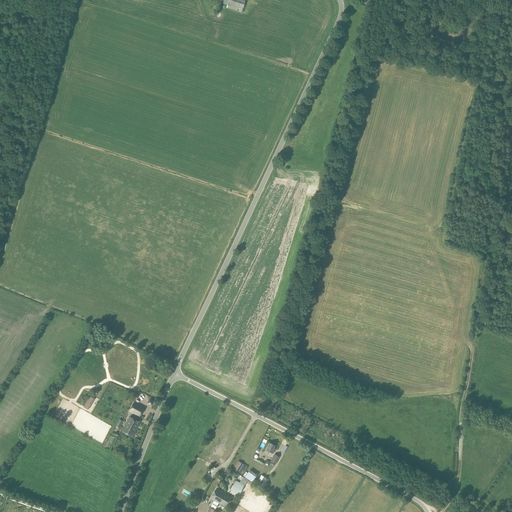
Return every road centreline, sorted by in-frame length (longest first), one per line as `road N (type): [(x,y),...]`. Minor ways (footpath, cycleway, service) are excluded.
road 1 (track): [(456,487),(484,255),(454,242),(446,224),(481,77),(490,0)]
road 2 (unclassified): [(173,373),(340,16),(339,0)]
road 3 (unclassified): [(427,511),(173,373)]
road 4 (unclassified): [(121,511),(173,373)]
